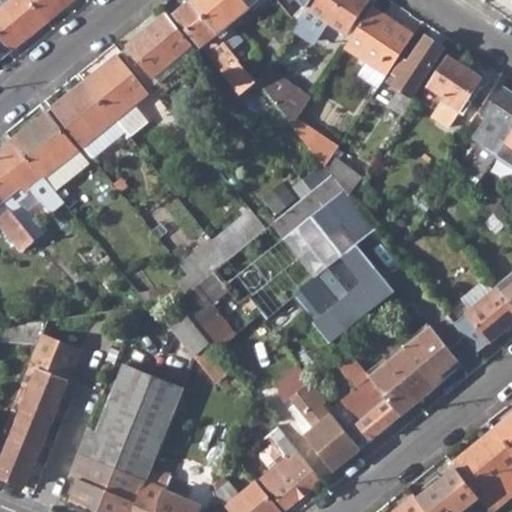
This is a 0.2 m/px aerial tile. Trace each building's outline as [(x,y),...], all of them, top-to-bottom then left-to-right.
[(0,0),(0,8),(10,0),(0,0)] [(10,0),(0,8),(0,36),(12,51),(47,23),(28,0),(10,0)] [(28,0),(47,23),(74,0),(28,0)] [(193,0),(191,2),(219,36),(251,10),(250,8),(242,0),(193,0)] [(242,0),(250,8),(259,0),(242,0)] [(298,21),(301,16),(287,0),(277,0),(296,24),(298,21)] [(370,2),(367,0),(311,0),(307,8),(305,11),(301,16),(298,21),(296,24),(292,30),(314,44),(327,25),(345,37),(370,2)] [(250,74),(222,40),(219,36),(191,2),(176,16),(241,96),(257,83),(251,76),(250,74)] [(345,50),(386,77),(413,36),(372,9),(345,50)] [(121,53),(151,90),(160,84),(164,89),(183,73),(179,67),(197,52),(167,16),(121,53)] [(274,39),(281,47),(290,33),(284,25),(271,35),(274,39)] [(392,103),(405,113),(416,97),(413,94),(443,51),(423,37),(406,63),(402,61),(390,80),(402,88),(392,103)] [(281,47),(274,39),(265,52),(272,60),(281,47)] [(0,61),(9,54),(0,42),(0,61)] [(99,101),(120,127),(125,124),(120,119),(148,95),(117,57),(83,85),(97,103),(99,101)] [(260,58),(253,69),(262,76),(266,69),(269,65),(260,58)] [(466,101),(479,81),(448,60),(428,88),(444,98),(431,117),(447,128),(458,112),(463,115),(470,103),(466,101)] [(253,69),(250,74),(251,76),(257,83),(262,76),(253,69)] [(311,103),(266,69),(262,76),(257,83),(294,129),(300,120),(311,103)] [(52,110),(84,148),(111,125),(116,131),(120,127),(99,101),(97,103),(83,85),(52,110)] [(511,96),(501,89),(481,119),(486,122),(473,142),(485,150),(464,182),(473,192),(494,161),(495,158),(502,148),(511,132),(511,96)] [(12,142),(48,185),(51,182),(48,177),(79,151),(47,113),(12,142)] [(316,131),(300,120),(294,129),(307,144),(316,131)] [(307,144),(327,169),(333,160),(340,148),(316,131),(307,144)] [(495,158),(494,161),(511,172),(511,132),(502,148),(495,158)] [(5,205),(35,239),(42,233),(18,204),(31,192),(51,215),(64,204),(52,191),(48,185),(12,142),(0,151),(0,193),(5,200),(5,205)] [(333,176),(350,197),(361,179),(333,160),(327,169),(333,176)] [(293,300),(331,345),(336,340),(393,294),(356,246),(376,229),(350,197),(333,176),(312,193),(302,200),(274,224),(266,230),(254,240),(227,262),(211,275),(228,295),(239,308),(245,304),(249,299),(266,321),(293,300)] [(292,188),(302,200),(312,193),(302,180),(292,188)] [(60,183),(52,191),(64,204),(65,206),(73,199),(60,183)] [(476,193),(487,202),(493,195),(482,186),(476,193)] [(0,224),(21,253),(36,241),(35,239),(5,205),(0,203),(0,202),(0,224)] [(266,230),(274,224),(264,212),(256,219),(266,230)] [(227,262),(254,240),(244,229),(218,251),(227,262)] [(187,276),(196,287),(211,275),(227,262),(218,251),(210,240),(179,266),(187,276)] [(234,338),(222,322),(211,309),(228,295),(211,275),(196,287),(181,299),(176,303),(211,347),(215,352),(234,338)] [(187,276),(173,289),(181,299),(196,287),(187,276)] [(511,279),(498,291),(511,308),(511,279)] [(173,289),(139,297),(148,307),(176,303),(181,299),(173,289)] [(455,326),(478,355),(511,327),(511,308),(498,291),(455,326)] [(119,299),(123,311),(139,309),(148,307),(139,297),(137,294),(119,299)] [(239,308),(228,295),(211,309),(222,322),(228,317),(239,308)] [(174,334),(196,360),(211,347),(176,303),(148,307),(139,309),(132,324),(156,323),(159,325),(152,331),(163,344),(174,334)] [(245,304),(239,308),(228,317),(239,331),(255,317),(245,304)] [(0,466),(0,479),(24,489),(79,354),(51,342),(57,326),(63,329),(67,320),(46,323),(37,346),(36,347),(47,352),(0,466)] [(21,327),(37,346),(46,323),(21,327)] [(387,401),(400,417),(445,381),(441,375),(457,362),(430,329),(369,379),(387,401)] [(387,401),(369,379),(347,353),(334,364),(355,389),(341,400),(360,424),(358,425),(371,442),(400,417),(387,401)] [(69,507),(79,511),(133,511),(183,391),(185,391),(190,379),(170,371),(165,383),(127,368),(99,435),(89,431),(70,478),(80,481),(69,507)] [(361,452),(325,408),(328,405),(312,385),(292,401),(316,431),(305,440),(334,474),(361,452)] [(511,417),(496,430),(511,449),(511,417)] [(457,470),(480,498),(482,500),(491,511),(494,511),(511,497),(511,449),(496,430),(453,465),(457,470)] [(177,431),(174,440),(186,446),(190,437),(177,431)] [(174,478),(186,446),(174,440),(160,473),(174,478)] [(262,480),(287,510),(321,482),(300,456),(289,464),(286,460),(262,480)] [(424,497),(435,511),(463,511),(480,498),(457,470),(424,497)] [(201,511),(203,508),(189,503),(196,487),(184,482),(182,488),(171,484),(166,492),(157,511),(201,511)] [(230,511),(280,511),(257,484),(236,500),(225,487),(215,493),(230,511)] [(394,511),(426,511),(414,496),(394,511)]
